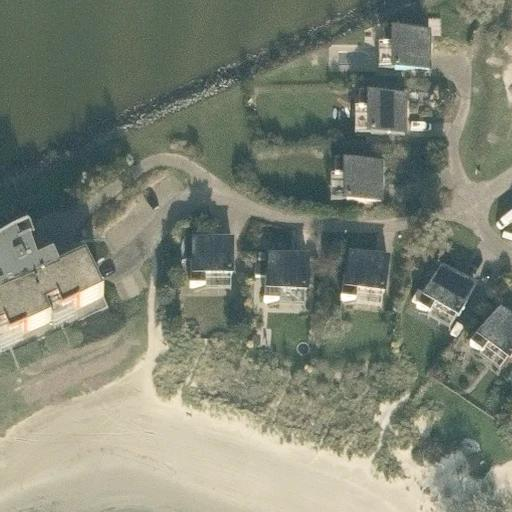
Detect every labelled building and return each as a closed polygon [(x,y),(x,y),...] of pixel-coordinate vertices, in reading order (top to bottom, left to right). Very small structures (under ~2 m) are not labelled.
[(383,48),(395,48),(395,74),(429,74),(429,37),(412,37),(412,33),(383,33),(383,48)] [(371,138),(405,139),(405,101),(388,101),(388,97),(359,97),(359,112),(371,112),(371,138)] [(335,180),(347,180),(347,206),(381,206),(381,168),(364,168),(364,165),(335,165),(335,180)] [(0,333),(5,331),(10,343),(104,301),(86,261),(59,273),(54,260),(38,267),(26,232),(21,235),(16,237),(11,240),(6,243),(2,246),(0,247),(0,333)] [(190,290),(205,290),(206,279),(232,279),(232,245),(182,245),(182,262),(191,262),(190,290)] [(307,262),(271,260),(271,255),(255,254),(254,280),(265,281),(264,305),(279,306),(280,294),(306,295),(307,262)] [(341,303),(356,305),(358,293),(384,297),(388,263),(350,258),(348,275),(345,275),(341,303)] [(430,317),(436,307),(459,320),(475,291),(442,272),(434,287),(431,285),(417,310),(430,317)] [(487,325),(470,348),(482,357),(489,348),(510,364),(511,361),(511,322),(501,314),(490,328),(487,325)]
